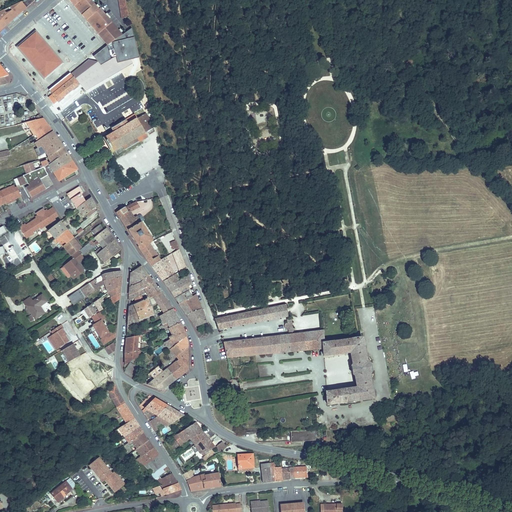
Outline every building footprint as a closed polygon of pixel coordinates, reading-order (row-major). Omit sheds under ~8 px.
[(0,30),(22,11),(34,0),(33,0),(25,0),(19,3),(0,12),(0,30)] [(98,35),(105,42),(107,40),(97,30),(108,20),(105,17),(94,27),(72,1),(70,0),(66,0),(67,0),(95,32),(98,35)] [(70,0),(72,1),(94,27),(105,17),(98,10),(97,11),(89,1),(89,0),(70,0)] [(117,0),(118,1),(118,5),(120,13),(122,19),(129,15),(127,10),(127,8),(126,5),(126,4),(126,2),(125,0),(117,0)] [(108,20),(97,30),(107,40),(105,42),(107,45),(109,43),(121,34),(113,26),(112,28),(109,25),(111,23),(108,20)] [(109,43),(107,45),(94,56),(106,72),(108,70),(111,74),(129,63),(128,60),(132,59),(138,57),(131,27),(121,34),(109,43)] [(51,93),(52,94),(48,97),(54,104),(57,101),(58,101),(89,77),(90,79),(99,71),(92,62),(81,71),(79,70),(73,75),(74,77),(73,77),(71,74),(49,90),(51,93)] [(0,80),(3,80),(8,78),(0,68),(0,80)] [(112,154),(123,148),(125,150),(126,151),(134,146),(140,143),(137,139),(146,134),(149,132),(154,129),(145,114),(144,114),(138,118),(128,124),(126,121),(112,130),(114,133),(103,140),(112,154)] [(53,133),(43,120),(26,124),(32,134),(34,132),(36,135),(34,137),(38,143),(53,133)] [(24,128),(29,138),(32,136),(27,126),(24,128)] [(63,148),(53,133),(38,143),(35,144),(36,146),(39,144),(41,148),(17,159),(21,165),(34,162),(48,159),(48,158),(63,148)] [(35,144),(38,143),(34,137),(14,148),(17,153),(34,143),(35,144)] [(67,153),(63,148),(48,158),(48,159),(50,162),(47,164),(45,162),(40,165),(40,166),(38,167),(39,170),(43,168),(47,166),(67,153)] [(0,153),(0,160),(6,159),(6,156),(9,155),(8,151),(0,153)] [(53,175),(72,162),(67,153),(47,166),(53,175)] [(34,162),(21,165),(22,171),(24,176),(38,170),(34,162)] [(58,182),(77,170),(72,162),(53,175),(58,182)] [(45,190),(39,180),(47,176),(43,168),(39,170),(38,170),(24,176),(23,177),(23,178),(25,179),(27,185),(28,185),(29,186),(24,189),(30,198),(45,190)] [(24,176),(22,171),(14,174),(16,179),(23,177),(24,176)] [(67,194),(77,208),(80,206),(86,201),(80,193),(82,191),(78,186),(77,187),(67,194)] [(15,201),(14,199),(20,196),(16,187),(11,189),(10,187),(1,191),(2,193),(0,193),(0,204),(6,202),(7,205),(15,201)] [(76,209),(77,208),(67,194),(66,195),(76,209)] [(86,215),(96,207),(91,197),(86,201),(80,206),(77,208),(84,217),(86,215)] [(148,244),(152,242),(138,222),(134,224),(128,215),(137,209),(133,203),(116,213),(131,240),(136,247),(146,241),(148,244)] [(44,227),(52,222),(51,220),(54,218),(58,216),(52,208),(48,211),(46,213),(44,211),(43,209),(35,214),(37,216),(38,218),(36,219),(26,226),(24,227),(23,226),(21,223),(18,226),(26,239),(31,236),(30,234),(33,232),(40,228),(43,226),(44,227)] [(54,241),(66,231),(59,222),(47,232),(54,241)] [(98,245),(110,236),(105,229),(87,243),(92,249),(98,245)] [(60,248),(72,239),(66,231),(54,241),(60,248)] [(119,252),(110,236),(98,245),(102,250),(100,252),(98,250),(93,253),(102,264),(119,252)] [(60,248),(68,258),(70,257),(76,251),(78,250),(75,247),(73,248),(71,246),(75,243),(72,239),(60,248)] [(136,247),(150,266),(160,260),(158,257),(156,258),(148,244),(146,241),(136,247)] [(82,256),(91,249),(87,244),(78,251),(82,256)] [(82,272),(79,269),(78,269),(75,266),(76,265),(76,264),(75,263),(81,258),(76,251),(70,257),(72,260),(62,267),(72,280),(82,272)] [(0,276),(20,263),(17,258),(10,263),(11,264),(8,266),(0,252),(0,276)] [(38,265),(41,270),(53,260),(50,256),(38,265)] [(175,267),(182,264),(179,257),(172,261),(175,267)] [(150,266),(161,281),(173,274),(163,258),(160,260),(150,266)] [(139,283),(148,276),(141,268),(131,274),(130,287),(139,283)] [(179,279),(186,276),(184,268),(173,274),(161,281),(165,287),(177,281),(175,278),(178,277),(179,279)] [(104,288),(102,283),(119,279),(119,272),(105,275),(101,276),(86,286),(87,289),(90,295),(104,288)] [(144,288),(153,283),(148,276),(139,283),(130,287),(129,295),(142,289),(144,288)] [(165,287),(169,292),(189,282),(186,276),(179,279),(177,281),(165,287)] [(107,296),(119,288),(119,279),(102,283),(104,288),(107,296)] [(169,292),(173,299),(186,292),(187,291),(185,287),(190,284),(189,282),(169,292)] [(144,288),(149,299),(154,297),(161,293),(153,283),(144,288)] [(78,301),(90,295),(87,289),(86,286),(66,299),(70,307),(78,301)] [(117,301),(119,288),(107,296),(103,298),(109,307),(117,301)] [(129,295),(129,300),(133,298),(140,295),(144,294),(142,289),(129,295)] [(173,299),(177,303),(189,297),(188,295),(186,292),(173,299)] [(161,309),(169,305),(161,293),(154,297),(161,309)] [(136,305),(143,302),(140,295),(133,298),(136,305)] [(177,303),(185,315),(200,310),(194,295),(189,297),(177,303)] [(33,320),(43,314),(39,308),(46,303),(41,296),(24,307),(33,320)] [(128,309),(127,326),(153,316),(147,300),(143,302),(136,305),(128,309)] [(100,312),(97,307),(101,304),(99,301),(92,306),(97,314),(100,312)] [(163,314),(172,309),(169,305),(161,309),(163,314)] [(218,328),(287,316),(285,305),(220,318),(216,319),(215,319),(218,328)] [(88,321),(94,316),(89,308),(82,312),(88,321)] [(170,318),(175,315),(172,309),(163,314),(159,316),(162,322),(154,326),(155,329),(172,322),(170,318)] [(200,310),(185,315),(193,325),(204,322),(200,310)] [(169,328),(181,323),(175,315),(170,318),(172,322),(155,329),(157,333),(169,328)] [(287,320),(287,323),(286,323),(285,324),(285,325),(284,326),(284,327),(285,327),(285,328),(286,329),(287,329),(288,330),(289,335),(292,335),(292,332),(293,332),(293,328),(292,327),(292,326),(292,325),(292,324),(292,322),(292,319),(287,320)] [(173,348),(186,338),(184,332),(181,323),(169,328),(171,334),(162,339),(164,343),(167,341),(173,348)] [(61,331),(59,327),(49,334),(51,337),(50,338),(57,349),(66,343),(63,338),(64,337),(60,332),(61,331)] [(289,335),(279,336),(280,352),(299,351),(299,348),(304,348),(304,350),(323,348),(324,356),(333,355),(333,354),(351,352),(353,365),(352,365),(352,366),(351,366),(351,367),(352,373),(353,373),(353,374),(353,375),(354,375),(355,375),(357,387),(340,390),(326,392),(327,405),(333,404),(345,402),(346,403),(347,403),(354,402),(355,401),(367,399),(373,398),(372,391),(371,391),(369,375),(370,372),(369,364),(366,361),(366,360),(366,361),(363,345),(362,338),(352,339),(333,342),(324,343),(323,331),(292,335),(289,335)] [(138,336),(126,338),(125,353),(136,352),(136,351),(136,349),(138,337),(138,336)] [(273,353),(280,352),(279,336),(272,337),(273,353)] [(224,343),(227,357),(273,353),(272,337),(224,343)] [(54,352),(57,349),(50,338),(47,340),(54,352)] [(166,369),(175,381),(187,370),(187,349),(186,338),(173,348),(167,341),(164,343),(176,361),(166,369)] [(109,356),(112,353),(113,348),(110,344),(104,349),(109,356)] [(62,354),(72,349),(74,352),(75,352),(72,346),(61,352),(62,354)] [(78,357),(75,352),(74,352),(72,349),(62,354),(67,363),(78,357)] [(136,352),(125,353),(124,364),(139,356),(137,352),(136,352)] [(104,372),(111,370),(111,366),(98,363),(104,372)] [(130,363),(124,372),(135,379),(141,370),(130,363)] [(156,366),(147,374),(152,380),(161,372),(156,366)] [(152,384),(150,387),(162,391),(175,381),(166,369),(161,372),(152,380),(150,381),(152,384)] [(111,435),(134,419),(126,409),(113,387),(106,392),(117,412),(121,419),(114,423),(110,426),(101,411),(104,410),(97,399),(91,403),(111,435)] [(157,416),(167,408),(160,404),(153,399),(144,408),(157,416)] [(148,423),(157,416),(144,408),(140,412),(148,423)] [(183,418),(167,408),(157,416),(171,426),(183,418)] [(121,419),(117,412),(110,416),(114,423),(121,419)] [(171,426),(157,416),(148,423),(155,433),(157,431),(155,428),(161,424),(165,429),(171,426)] [(119,441),(139,427),(134,419),(111,435),(113,438),(116,437),(119,441)] [(191,440),(202,433),(195,424),(184,431),(191,440)] [(124,448),(143,433),(139,427),(119,441),(124,448)] [(184,431),(174,438),(180,447),(191,440),(184,431)] [(314,442),(313,431),(291,432),(292,443),(314,442)] [(132,448),(134,452),(149,441),(143,433),(124,448),(126,452),(132,448)] [(202,457),(214,449),(202,433),(191,440),(202,457)] [(154,449),(149,441),(134,452),(138,459),(154,449)] [(214,449),(219,454),(226,449),(222,444),(214,449)] [(144,467),(159,456),(154,449),(138,459),(134,461),(134,462),(144,467)] [(237,456),(238,471),(254,470),(253,454),(237,456)] [(144,467),(154,473),(165,465),(163,463),(159,456),(144,467)] [(100,458),(90,467),(92,470),(93,470),(95,473),(94,473),(98,479),(99,478),(102,481),(101,482),(103,485),(106,483),(108,486),(109,485),(111,488),(110,489),(116,496),(128,486),(116,472),(114,474),(100,458)] [(147,477),(149,480),(153,482),(169,471),(165,465),(154,473),(150,475),(147,477)] [(261,466),(262,484),(271,483),(270,465),(261,466)] [(270,465),(271,483),(282,481),(281,470),(281,468),(274,469),(274,465),(270,465)] [(183,474),(187,480),(197,475),(193,468),(183,474)] [(281,470),(282,481),(295,479),(308,478),(307,468),(281,470)] [(161,487),(175,479),(172,474),(157,482),(161,487)] [(205,475),(187,480),(191,491),(220,488),(219,475),(206,476),(205,475)] [(71,478),(67,481),(72,488),(76,485),(71,478)] [(163,491),(177,484),(175,479),(161,487),(163,491)] [(54,502),(60,497),(62,499),(70,493),(68,491),(72,488),(67,481),(49,495),(54,502)] [(166,496),(180,492),(177,484),(163,491),(162,492),(159,486),(152,490),(156,496),(159,493),(161,497),(166,496)] [(303,511),(302,501),(295,502),(295,503),(287,504),(287,503),(279,503),(280,511),(303,511)] [(260,505),(251,506),(251,511),(269,511),(268,502),(260,503),(260,505)]
